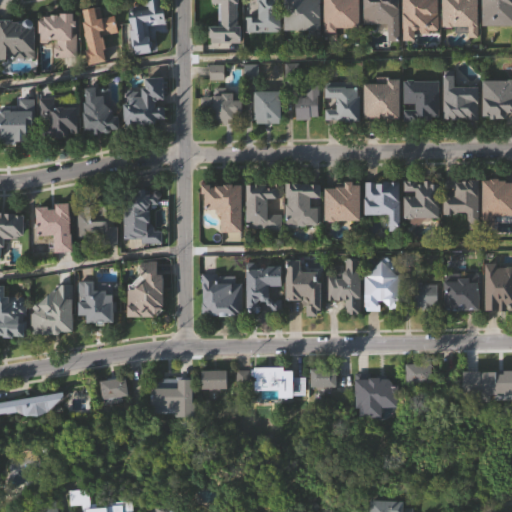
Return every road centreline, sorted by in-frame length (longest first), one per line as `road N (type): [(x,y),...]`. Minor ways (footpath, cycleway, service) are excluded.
road 1 (residential): [(0,182),(184,155),(511,150)]
road 2 (residential): [(0,370),(186,347),(511,341)]
road 3 (residential): [(186,347),(183,0)]
